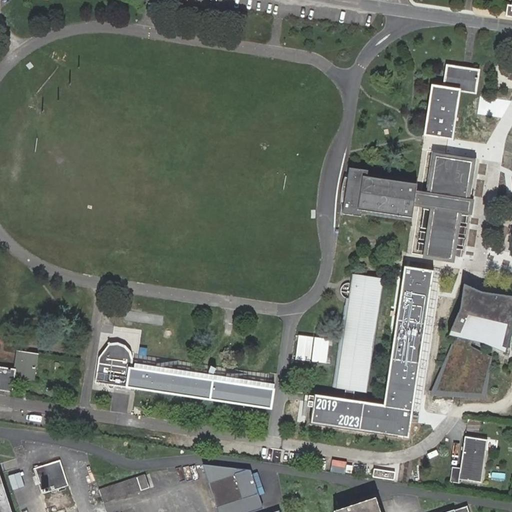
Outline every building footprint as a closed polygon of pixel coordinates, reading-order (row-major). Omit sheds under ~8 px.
[(425,135),(452,139),(459,91),(475,94),(479,70),(467,68),(463,67),(447,65),(443,87),(432,85),(425,135)] [(477,158),(432,151),(426,195),(416,193),(415,204),(425,206),(434,207),(433,210),(425,209),(422,228),(431,229),(430,233),(422,231),(421,240),(429,241),(429,244),(420,243),(419,251),(427,252),(427,256),(454,260),(454,256),(462,257),(463,249),(455,248),(455,245),(464,246),(465,238),(456,236),(457,233),(465,235),(466,226),(458,225),(459,222),(467,223),(468,215),(461,214),(463,200),(464,196),(467,197),(469,188),(473,188),(477,158)] [(361,210),(413,218),(418,184),(366,176),(367,171),(351,169),(344,213),(361,216),(361,214),(361,210)] [(355,401),(344,400),(316,395),(315,402),(311,423),(408,438),(410,422),(433,271),(405,266),(384,406),(355,401)] [(353,276),(352,282),(348,282),(344,284),(341,286),(340,291),(342,295),(345,297),(331,388),(335,388),(345,391),(344,400),(355,401),(356,393),(364,394),(381,280),(353,276)] [(511,298),(483,294),(465,285),(461,311),(448,337),(459,339),(456,342),(454,340),(430,396),(487,400),(493,358),(471,347),(472,342),(484,344),(506,354),(511,331),(511,298)] [(270,409),(273,390),(137,368),(130,367),(131,360),(130,352),(124,346),(116,344),(109,345),(100,358),(96,383),(270,409)] [(15,370),(0,367),(0,389),(11,391),(14,376),(33,379),(36,353),(17,351),(15,370)] [(487,440),(466,437),(461,468),(452,467),(450,481),(459,482),(459,478),(481,481),(487,440)] [(68,485),(60,460),(34,469),(43,493),(68,485)] [(218,511),(248,511),(262,507),(251,470),(203,464),(218,511)] [(256,483),(262,481),(260,470),(254,472),(256,483)] [(0,511),(11,511),(0,474),(0,511)] [(140,489),(136,478),(99,490),(102,498),(103,502),(133,492),(140,489)] [(379,511),(375,498),(356,505),(335,511),(379,511)]
